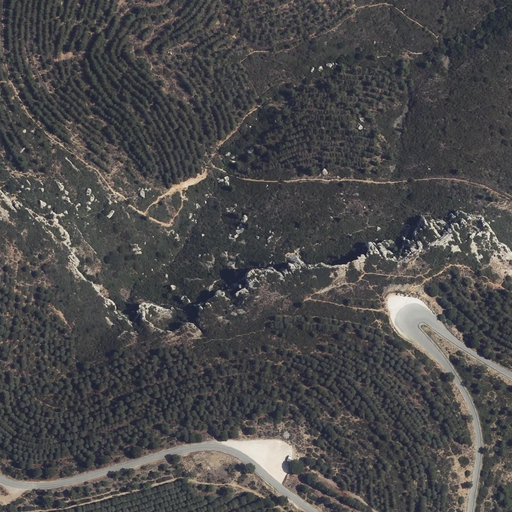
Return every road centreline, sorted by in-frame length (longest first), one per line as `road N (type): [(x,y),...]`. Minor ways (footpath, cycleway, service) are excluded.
road 1 (tertiary): [(470,511),(476,422),(457,380),(407,318),(423,312),(511,376)]
road 2 (tertiary): [(0,479),(51,484),(218,446),(243,456),(313,511)]
